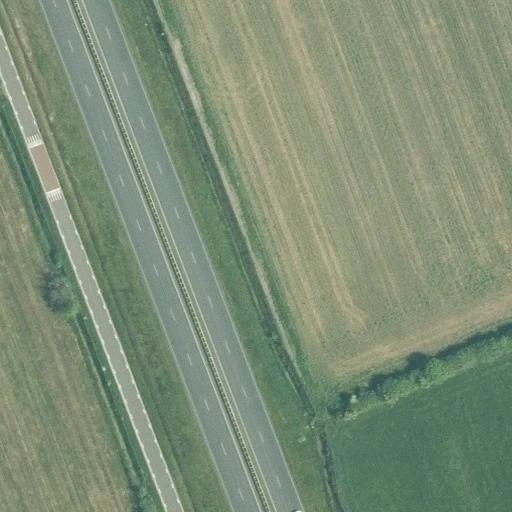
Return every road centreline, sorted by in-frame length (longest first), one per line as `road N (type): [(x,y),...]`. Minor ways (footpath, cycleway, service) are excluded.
road 1 (trunk): [(287,511),(93,0)]
road 2 (trunk): [(53,0),(247,511)]
road 3 (unclassified): [(173,511),(0,54)]
